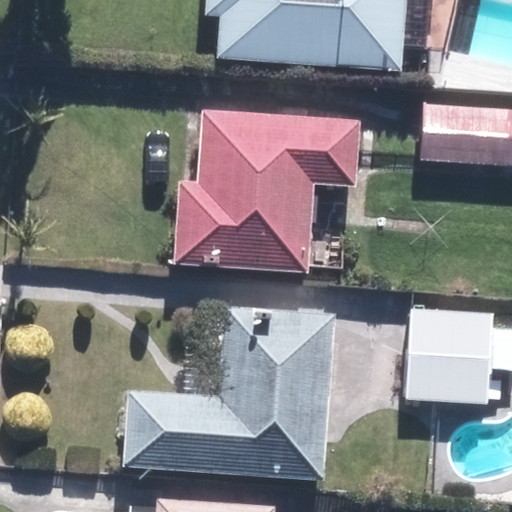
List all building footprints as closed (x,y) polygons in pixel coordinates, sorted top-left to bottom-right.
[(223,10),(219,56),(397,69),(402,0),(211,0),(211,9),(223,10)] [(511,113),(426,108),(423,158),(511,164),(511,113)] [(180,184),(175,263),(303,271),(308,183),(354,186),(358,125),(206,115),(201,185),(180,184)] [(131,392),(126,465),(322,478),(333,318),(229,311),(223,399),(131,392)] [(414,314),(410,397),(482,400),(486,318),(414,314)] [(271,511),(271,510),(161,502),(159,511),(271,511)]
